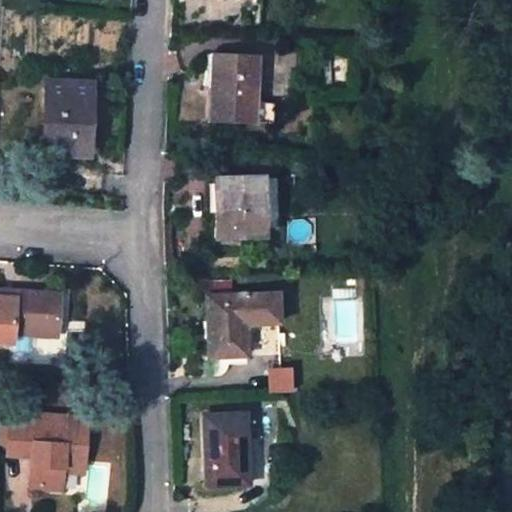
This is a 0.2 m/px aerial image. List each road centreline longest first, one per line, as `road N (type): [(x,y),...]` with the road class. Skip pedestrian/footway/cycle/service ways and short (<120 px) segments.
road 1 (residential): [(154,511),(144,243)]
road 2 (residential): [(144,243),(153,0)]
